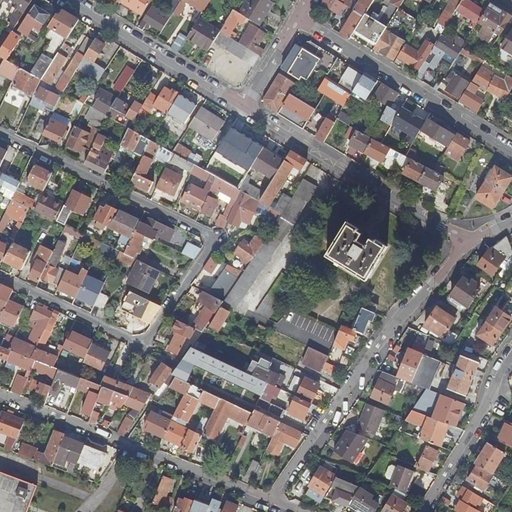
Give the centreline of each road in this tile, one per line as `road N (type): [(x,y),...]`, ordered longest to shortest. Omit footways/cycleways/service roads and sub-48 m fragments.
road 1 (residential): [(0,133),(216,237),(149,336),(135,340),(0,276)]
road 2 (residential): [(469,243),(386,335),(269,501)]
road 3 (residential): [(0,395),(269,501)]
road 4 (residential): [(469,243),(243,107)]
road 5 (residential): [(297,21),(511,150)]
road 6 (residential): [(243,107),(71,0)]
road 7 (residential): [(423,511),(500,373)]
